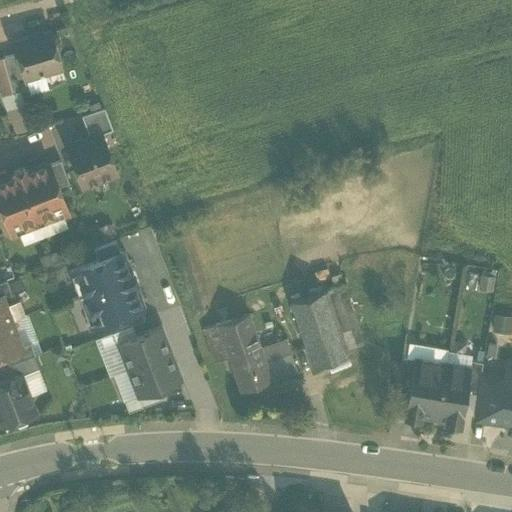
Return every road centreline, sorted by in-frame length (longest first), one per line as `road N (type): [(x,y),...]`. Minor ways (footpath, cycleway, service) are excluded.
road 1 (secondary): [(511,483),(236,446),(73,453),(0,470)]
road 2 (unknown): [(134,232),(210,446)]
road 3 (unknown): [(358,343),(316,374),(305,453)]
